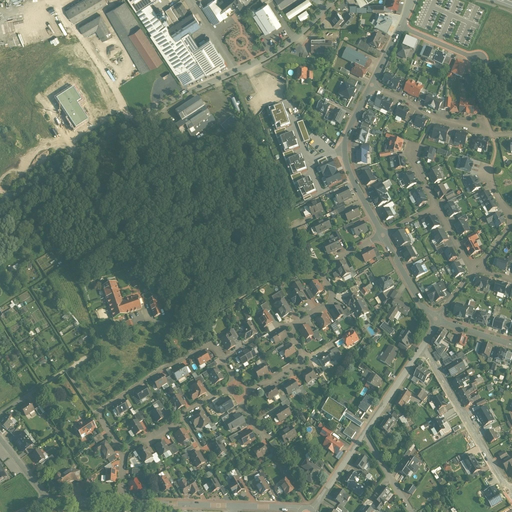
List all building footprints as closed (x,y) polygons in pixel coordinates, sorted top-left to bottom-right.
[(105,0),(84,0),(65,11),(72,23),(107,3),(105,0)] [(129,0),(136,11),(148,3),(152,0),(129,0)] [(223,0),(223,1),(222,0),(221,0),(219,1),(217,0),(216,0),(214,1),(214,0),(202,8),(213,24),(227,15),(227,14),(228,13),(229,14),(230,12),(232,11),(232,10),(234,9),(235,9),(242,4),(239,0),(223,0)] [(311,3),(308,0),(305,0),(287,12),(290,17),(311,3)] [(399,0),(388,0),(388,1),(387,6),(393,8),(397,9),(399,1),(399,0)] [(124,2),(106,13),(141,74),(162,60),(124,2)] [(187,10),(182,2),(177,6),(176,6),(181,14),(182,13),(187,10)] [(175,40),(168,28),(165,25),(164,26),(148,3),(136,11),(151,34),(150,35),(176,74),(197,60),(191,50),(181,36),(175,40)] [(175,3),(170,7),(176,17),(181,14),(176,6),(177,6),(175,3)] [(264,5),(255,11),(257,13),(253,16),(265,34),(273,29),(272,28),(276,26),(276,27),(280,24),(267,3),(264,5)] [(176,17),(170,7),(165,10),(168,16),(167,16),(168,17),(167,18),(167,19),(166,20),(165,20),(170,27),(179,21),(178,19),(176,17)] [(306,10),(299,15),(302,19),(309,15),(306,10)] [(168,28),(175,40),(181,36),(188,31),(199,24),(192,12),(179,21),(168,28)] [(337,12),(330,21),(331,22),(333,24),(336,27),(337,27),(337,26),(340,23),(344,19),(344,18),(337,12)] [(349,13),(344,18),(344,19),(340,23),(344,27),(353,17),(349,13)] [(100,15),(79,27),(84,36),(85,36),(95,30),(102,41),(112,35),(100,15)] [(385,16),(383,18),(379,15),(376,20),(378,20),(375,25),(385,30),(388,24),(390,25),(393,20),(385,16)] [(56,16),(45,22),(52,35),(63,29),(56,16)] [(47,28),(37,32),(41,41),(51,36),(47,28)] [(181,36),(191,50),(197,60),(206,74),(226,64),(209,38),(198,46),(188,31),(181,36)] [(383,37),(375,33),(369,44),(377,48),(379,48),(381,43),(380,43),(383,37)] [(418,42),(406,37),(403,45),(403,46),(410,49),(414,50),(418,42)] [(363,41),(360,48),(366,51),(369,44),(363,41)] [(332,42),(312,42),(311,54),(332,54),(332,42)] [(410,49),(403,46),(402,47),(401,46),(397,55),(406,59),(410,50),(410,49)] [(432,51),(425,47),(421,57),(428,60),(430,57),(432,51)] [(364,57),(347,48),(342,58),(352,63),(356,65),(364,68),(365,66),(367,67),(369,67),(371,63),(371,61),(368,60),(368,59),(367,58),(366,57),(364,57)] [(438,54),(432,51),(430,57),(428,60),(428,61),(434,64),(435,63),(436,59),(438,54)] [(446,56),(439,53),(438,54),(436,59),(435,63),(438,64),(442,66),(443,63),(446,57),(446,56)] [(451,59),(446,57),(443,63),(449,66),(451,59)] [(197,60),(176,74),(183,84),(206,74),(197,60)] [(463,64),(457,61),(454,67),(452,74),(453,74),(461,78),(465,70),(463,64)] [(364,68),(356,65),(354,68),(351,73),(358,77),(359,76),(362,78),(363,76),(365,75),(366,72),(366,71),(366,70),(364,68)] [(307,70),(297,70),(297,80),(307,80),(313,80),(312,73),(307,73),(307,70)] [(388,74),(386,77),(384,79),(385,80),(383,83),(389,86),(390,86),(394,77),(395,77),(388,74)] [(394,77),(390,86),(389,86),(389,87),(396,90),(397,87),(398,87),(399,84),(400,80),(394,77)] [(358,82),(350,78),(346,85),(354,89),(358,82)] [(116,89),(121,86),(117,79),(112,83),(116,89)] [(409,81),(404,91),(408,93),(408,94),(411,95),(416,85),(409,81)] [(346,85),(345,84),(339,95),(344,98),(348,100),(350,101),(356,90),(354,89),(346,85)] [(416,85),(411,95),(413,96),(414,96),(418,98),(423,88),(416,85)] [(422,98),(421,100),(426,102),(430,94),(425,92),(424,95),(422,98)] [(426,102),(425,104),(428,106),(428,107),(431,108),(436,98),(433,97),(433,96),(430,94),(426,102)] [(372,96),(368,104),(374,107),(375,106),(374,105),(378,99),(372,96)] [(386,100),(379,96),(378,99),(374,105),(375,106),(382,109),(386,100)] [(210,117),(197,97),(175,112),(182,121),(175,126),(178,131),(179,131),(185,126),(186,128),(188,131),(187,132),(191,138),(215,122),(216,119),(213,115),(211,116),(210,117)] [(442,102),(436,98),(431,108),(434,110),(434,109),(438,111),(439,109),(441,110),(442,102)] [(234,99),(231,100),(237,114),(240,112),(237,107),(240,105),(239,102),(236,104),(234,99)] [(393,102),(386,99),(386,100),(382,109),(388,112),(390,108),(390,109),(390,108),(392,106),(391,106),(393,102)] [(464,113),(465,104),(465,100),(461,99),(461,103),(460,103),(460,105),(450,104),(450,107),(451,107),(451,108),(450,112),(460,113),(464,113)] [(324,103),(321,102),(317,109),(320,111),(320,112),(323,113),(324,113),(327,114),(328,112),(331,107),(327,105),(328,104),(324,102),(324,103)] [(81,113),(90,108),(88,104),(79,109),(81,113)] [(465,104),(464,113),(464,114),(469,115),(469,114),(473,114),(474,107),(474,104),(465,104)] [(285,128),(291,126),(288,117),(287,114),(286,114),(283,105),(277,107),(269,110),(277,131),(280,130),(285,128)] [(403,108),(400,107),(395,115),(404,120),(405,120),(408,113),(409,111),(407,110),(403,108)] [(337,111),(337,112),(335,115),(332,121),(340,125),(344,115),(345,115),(337,111)] [(335,115),(328,112),(327,114),(324,120),(331,123),(332,121),(335,115)] [(367,113),(366,112),(365,115),(364,115),(363,118),(362,121),(363,122),(370,126),(371,126),(372,124),(374,125),(376,120),(374,119),(375,117),(372,115),(367,113)] [(412,115),(408,113),(405,120),(404,120),(404,121),(409,123),(412,117),(412,115)] [(232,116),(223,124),(226,129),(236,120),(232,116)] [(421,118),(419,116),(415,124),(423,128),(427,120),(424,119),(422,117),(421,118)] [(304,124),(298,126),(303,140),(309,138),(309,137),(304,124)] [(443,128),(436,126),(435,131),(434,131),(432,138),(433,139),(439,140),(443,128)] [(449,129),(443,128),(439,140),(445,142),(447,135),(449,129)] [(360,131),(358,131),(354,141),(364,144),(367,134),(360,131)] [(468,135),(458,132),(456,137),(454,143),(455,143),(459,145),(459,144),(464,145),(465,142),(467,141),(467,139),(467,138),(468,135)] [(293,151),(299,149),(293,133),(287,136),(282,137),(280,138),(280,139),(285,154),(288,153),(293,151)] [(488,141),(479,138),(478,142),(473,140),(471,149),(477,150),(477,148),(486,150),(488,141)] [(435,151),(426,149),(423,158),(432,161),(435,151)] [(361,152),(357,152),(357,164),(366,164),(366,153),(366,152),(361,152)] [(307,171),(302,156),(295,158),(290,160),(288,161),(293,176),(296,175),(301,173),(307,171)] [(399,159),(394,160),(394,162),(396,169),(405,167),(403,159),(399,159)] [(319,166),(318,166),(329,187),(342,181),(337,171),(337,172),(336,169),(332,160),(328,162),(319,166)] [(470,163),(462,160),(459,169),(470,172),(471,168),(472,168),(473,168),(473,166),(472,166),(473,163),(470,163)] [(369,167),(361,169),(364,175),(370,172),(372,171),(369,167)] [(432,173),(429,175),(431,178),(432,181),(434,184),(441,180),(437,171),(432,173)] [(370,172),(364,175),(361,177),(366,186),(375,181),(372,177),(373,176),(372,176),(370,172)] [(405,177),(401,179),(407,189),(416,183),(413,177),(411,173),(405,177)] [(317,193),(310,178),(304,181),(299,183),(296,184),(303,199),(311,196),(317,193)] [(467,182),(467,183),(467,184),(467,185),(468,188),(469,188),(472,192),(480,188),(475,178),(473,179),(467,182)] [(382,184),(375,188),(377,193),(372,196),(374,200),(374,201),(376,204),(378,207),(387,202),(383,195),(387,193),(382,184)] [(443,186),(435,190),(440,199),(445,196),(448,195),(447,194),(443,186)] [(347,189),(335,194),(339,204),(343,202),(351,198),(347,189)] [(416,190),(408,194),(410,198),(413,196),(418,193),(416,190)] [(418,193),(413,196),(419,206),(427,202),(421,191),(418,193)] [(451,191),(447,194),(448,195),(445,196),(447,199),(454,196),(451,191)] [(481,192),(473,196),(475,200),(480,197),(480,196),(483,195),(481,192)] [(483,195),(480,196),(480,197),(484,204),(492,200),(488,192),(483,195)] [(492,200),(484,204),(489,212),(497,208),(492,200)] [(318,201),(308,206),(310,211),(311,211),(311,212),(310,212),(310,213),(310,215),(312,216),(314,215),(321,211),(323,211),(318,201)] [(449,206),(445,208),(450,218),(458,213),(453,204),(452,204),(449,206)] [(338,210),(337,210),(340,217),(347,214),(346,212),(344,207),(338,210)] [(346,212),(347,214),(348,216),(349,216),(351,220),(348,221),(349,221),(360,216),(356,207),(346,212)] [(385,211),(381,214),(385,221),(393,217),(389,209),(385,211)] [(321,211),(314,215),(317,220),(323,217),(321,211)] [(487,217),(485,218),(488,223),(493,221),(491,219),(495,217),(493,214),(490,215),(487,217)] [(495,217),(491,219),(493,221),(497,229),(503,226),(502,224),(505,223),(503,220),(504,220),(502,217),(500,214),(495,217)] [(429,215),(421,220),(423,224),(425,222),(431,219),(429,215)] [(466,215),(458,220),(460,224),(464,222),(468,220),(466,215)] [(431,219),(425,222),(428,226),(427,226),(428,227),(430,231),(439,226),(438,223),(437,220),(436,220),(434,217),(431,219)] [(327,219),(314,226),(316,229),(312,231),(312,232),(313,235),(315,236),(331,228),(327,219)] [(354,227),(353,227),(353,229),(356,235),(360,234),(360,235),(367,231),(365,227),(363,222),(354,227)] [(460,224),(458,225),(458,224),(455,226),(456,229),(457,229),(461,236),(469,231),(467,227),(468,227),(466,223),(465,223),(464,222),(460,224)] [(303,226),(297,229),(300,235),(306,232),(303,226)] [(397,242),(407,236),(404,231),(394,237),(397,242)] [(443,231),(434,236),(438,243),(439,245),(443,243),(448,240),(443,231)] [(339,233),(334,236),(336,240),(338,243),(342,240),(339,233)] [(475,233),(467,237),(470,243),(474,241),(473,240),(477,238),(477,239),(478,239),(475,233)] [(407,236),(397,242),(400,248),(402,246),(410,242),(407,236)] [(336,240),(324,245),(328,254),(340,249),(338,243),(336,240)] [(470,243),(465,245),(471,256),(480,251),(477,247),(478,247),(476,243),(476,244),(474,241),(470,243)] [(443,243),(439,245),(438,243),(434,245),(437,252),(442,249),(445,247),(443,243)] [(377,248),(372,251),(375,257),(376,259),(381,256),(377,248)] [(405,251),(402,253),(408,262),(416,258),(411,249),(411,248),(405,251)] [(371,249),(361,254),(366,262),(375,257),(372,251),(371,249)] [(444,253),(449,262),(457,257),(452,249),(450,250),(444,253)] [(508,262),(499,258),(496,268),(505,271),(507,266),(508,262)] [(349,270),(345,262),(336,267),(338,272),(332,275),(338,272),(340,276),(341,275),(343,278),(350,274),(351,274),(349,270)] [(455,265),(450,268),(450,269),(455,278),(460,275),(461,277),(464,273),(465,272),(464,270),(462,270),(459,263),(455,265)] [(419,265),(411,269),(416,278),(424,274),(423,272),(423,271),(423,270),(422,270),(419,265)] [(488,280),(478,276),(475,285),(478,286),(478,287),(482,288),(482,287),(485,288),(486,288),(487,283),(488,280)] [(386,277),(380,280),(381,282),(379,284),(384,292),(393,286),(389,279),(388,279),(386,277)] [(105,297),(118,292),(115,282),(101,287),(105,297)] [(300,282),(295,286),(298,291),(300,290),(301,292),(305,290),(300,282)] [(317,282),(309,287),(311,290),(315,296),(323,291),(317,282)] [(442,282),(437,285),(438,287),(441,292),(446,290),(442,282)] [(507,285),(497,282),(494,291),(504,294),(507,287),(507,285)] [(357,286),(350,290),(353,296),(358,294),(357,293),(360,291),(357,286)] [(438,287),(430,292),(427,294),(426,294),(431,302),(433,300),(435,301),(435,302),(444,297),(441,292),(438,287)] [(298,291),(291,295),(293,297),(290,299),(293,304),(296,302),(298,306),(299,306),(300,306),(303,304),(303,303),(306,301),(301,292),(300,290),(298,291)] [(311,290),(306,292),(311,300),(316,297),(315,296),(311,290)] [(282,291),(276,295),(279,301),(285,297),(282,291)] [(394,291),(390,297),(394,300),(397,302),(398,301),(397,300),(400,295),(394,291)] [(108,307),(122,302),(118,292),(105,297),(108,307)] [(382,293),(377,296),(382,303),(384,306),(387,300),(382,293)] [(362,300),(359,302),(356,297),(359,295),(358,294),(353,296),(347,299),(348,300),(347,302),(349,305),(350,305),(351,306),(352,306),(356,312),(357,314),(357,315),(358,316),(359,317),(359,318),(360,317),(360,318),(361,318),(365,316),(365,315),(369,313),(362,300)] [(140,296),(122,302),(126,314),(145,308),(140,296)] [(161,315),(156,301),(155,302),(154,298),(148,300),(149,304),(154,318),(161,315)] [(283,300),(274,305),(282,318),(291,312),(283,300)] [(394,307),(386,318),(391,322),(394,318),(398,310),(406,316),(408,313),(411,309),(398,301),(397,302),(394,300),(392,302),(393,303),(392,305),(393,306),(394,306),(393,307),(394,307)] [(122,302),(108,307),(113,319),(126,314),(122,302)] [(17,306),(19,310),(20,310),(22,314),(27,312),(23,303),(17,306)] [(270,311),(266,303),(260,307),(263,311),(266,310),(267,313),(270,311)] [(468,308),(456,304),(455,305),(453,308),(454,310),(455,310),(454,315),(457,316),(457,317),(461,318),(461,317),(465,318),(466,315),(468,308)] [(339,306),(331,311),(337,320),(344,315),(342,312),(339,306)] [(474,308),(468,306),(468,308),(466,315),(471,317),(473,310),(474,308)] [(5,317),(14,311),(12,308),(3,314),(5,317)] [(351,315),(347,309),(342,312),(344,315),(345,314),(347,317),(351,315)] [(267,315),(265,312),(257,317),(258,319),(258,320),(260,323),(261,324),(263,328),(272,322),(269,318),(270,317),(268,315),(267,315)] [(489,316),(478,312),(475,320),(475,322),(486,326),(489,316)] [(325,315),(316,320),(322,330),(331,324),(325,315)] [(134,325),(132,318),(125,321),(127,327),(134,325)] [(385,322),(384,322),(383,324),(380,328),(391,337),(395,331),(389,326),(391,322),(386,318),(386,319),(390,321),(387,325),(385,322)] [(505,321),(495,318),(492,328),(502,331),(503,327),(505,321)] [(511,321),(506,319),(505,321),(503,327),(509,329),(511,321)] [(249,322),(243,326),(246,331),(242,334),(246,341),(256,334),(249,322)] [(335,323),(330,326),(334,333),(339,330),(335,323)] [(307,326),(300,330),(306,340),(313,336),(313,335),(312,333),(312,332),(310,329),(307,326)] [(452,335),(441,328),(436,336),(443,340),(445,337),(449,339),(452,335)] [(236,339),(230,329),(226,332),(228,335),(232,341),(236,339)] [(281,330),(270,336),(275,344),(286,337),(281,330)] [(317,330),(312,333),(313,335),(313,336),(315,340),(321,336),(317,330)] [(353,331),(349,334),(343,338),(348,346),(354,342),(354,343),(358,340),(353,331)] [(413,337),(405,332),(404,332),(402,335),(398,341),(401,342),(407,346),(409,343),(410,344),(412,341),(411,340),(413,337)] [(228,335),(220,340),(227,351),(235,346),(232,341),(228,335)] [(458,337),(452,335),(449,339),(450,340),(450,342),(456,344),(458,337)] [(80,344),(88,339),(86,336),(78,340),(80,344)] [(443,340),(436,336),(431,343),(436,346),(435,349),(439,355),(441,357),(447,348),(441,344),(443,340)] [(467,338),(458,336),(458,337),(456,344),(464,347),(465,343),(466,343),(467,340),(466,339),(467,338)] [(407,346),(401,342),(398,347),(405,353),(409,347),(407,346)] [(254,343),(248,346),(250,349),(251,349),(252,351),(257,348),(254,343)] [(492,347),(484,344),(480,355),(488,358),(489,358),(489,356),(492,347)] [(283,345),(275,350),(277,353),(281,351),(285,348),(283,345)] [(285,348),(281,351),(286,358),(295,352),(290,345),(285,348)] [(390,346),(381,360),(380,360),(380,361),(389,366),(398,351),(399,351),(390,345),(390,346)] [(336,348),(330,352),(331,353),(336,360),(339,358),(340,354),(336,348)] [(245,353),(250,360),(255,357),(252,351),(251,349),(250,349),(245,353)] [(506,352),(497,349),(494,359),(497,360),(501,361),(502,362),(504,358),(505,355),(506,352)] [(209,360),(204,352),(195,358),(198,362),(197,362),(199,365),(200,365),(200,366),(209,360)] [(250,360),(245,353),(238,357),(242,365),(250,360)] [(327,353),(318,359),(323,367),(332,361),(328,355),(327,353)] [(449,357),(442,361),(445,366),(452,362),(449,357)] [(269,366),(265,360),(261,363),(262,365),(263,365),(265,369),(269,366)] [(458,362),(448,368),(453,377),(465,369),(461,362),(460,361),(458,362)] [(375,375),(362,364),(360,366),(358,368),(364,371),(363,373),(362,373),(362,374),(361,376),(369,380),(367,383),(376,389),(378,385),(377,385),(381,380),(375,376),(375,375)] [(182,365),(172,371),(177,380),(188,374),(182,365)] [(262,365),(254,371),(259,378),(267,373),(265,369),(263,365),(262,365)] [(41,368),(38,370),(43,379),(46,377),(41,368)] [(430,374),(420,368),(414,376),(419,379),(424,383),(430,374)] [(311,369),(302,375),(307,383),(316,378),(311,369)] [(209,370),(202,374),(205,378),(209,375),(211,374),(209,370)] [(211,374),(209,375),(214,384),(223,379),(217,370),(211,374)] [(162,375),(152,381),(157,389),(166,384),(167,383),(164,380),(162,375)] [(467,375),(452,384),(453,384),(457,391),(456,391),(464,387),(462,383),(469,379),(467,375)] [(204,383),(200,376),(194,379),(197,384),(199,383),(200,385),(204,383)] [(419,379),(414,376),(411,381),(416,384),(419,379)] [(169,377),(164,380),(167,383),(166,384),(168,387),(173,384),(169,377)] [(293,381),(283,387),(288,395),(295,391),(298,389),(293,381)] [(200,385),(199,383),(197,384),(191,387),(194,391),(193,393),(190,395),(193,400),(197,397),(198,397),(205,393),(200,385)] [(307,394),(302,386),(298,389),(295,391),(297,394),(299,393),(301,397),(307,394)] [(273,387),(264,393),(268,399),(271,398),(273,398),(278,395),(277,392),(273,387)] [(466,390),(459,394),(462,400),(470,396),(469,394),(474,391),(472,387),(466,390)] [(144,388),(135,393),(140,401),(149,396),(144,388)] [(180,388),(174,391),(177,396),(179,395),(180,397),(183,395),(180,388)] [(427,395),(420,390),(415,396),(423,401),(425,398),(427,395)] [(430,394),(429,393),(427,395),(425,398),(427,399),(429,402),(434,399),(433,396),(430,394)] [(409,399),(402,394),(396,404),(403,408),(409,399)] [(177,396),(171,400),(171,401),(177,410),(185,405),(180,397),(179,395),(177,396)] [(374,399),(369,396),(365,401),(371,405),(374,399)] [(470,396),(462,400),(466,407),(474,403),(473,402),(471,398),(470,396)] [(441,397),(433,402),(434,404),(434,405),(434,404),(438,410),(445,406),(446,406),(441,397)] [(339,405),(329,398),(322,410),(339,422),(343,416),(347,411),(347,410),(346,409),(339,405)] [(350,403),(343,398),(339,405),(346,409),(350,403)] [(226,399),(216,405),(216,406),(216,407),(217,409),(219,410),(220,411),(222,410),(224,413),(226,411),(232,407),(229,402),(228,403),(226,399)] [(287,400),(280,404),(283,408),(285,406),(286,407),(291,405),(287,400)] [(363,404),(355,416),(361,420),(371,405),(365,401),(364,400),(362,404),(363,404)] [(123,401),(113,407),(118,416),(128,409),(124,403),(123,401)] [(159,401),(155,403),(159,409),(160,411),(164,408),(159,401)] [(28,403),(21,409),(21,408),(20,408),(26,417),(26,416),(33,411),(34,411),(29,403),(28,403)] [(283,408),(273,413),(279,422),(291,415),(286,407),(285,406),(283,408)] [(445,406),(438,410),(437,411),(440,416),(447,411),(445,406)] [(494,421),(486,407),(475,414),(477,417),(476,417),(481,425),(482,425),(484,428),(494,421)] [(159,409),(151,414),(157,422),(164,418),(160,411),(159,409)] [(355,416),(347,411),(343,416),(360,427),(364,422),(361,420),(355,416)] [(202,412),(193,417),(194,418),(190,420),(193,425),(197,423),(200,429),(208,424),(209,423),(206,419),(202,412)] [(143,420),(139,413),(134,416),(137,421),(138,423),(143,420)] [(239,414),(230,420),(225,423),(226,423),(231,431),(238,427),(244,423),(239,414)] [(228,415),(221,419),(224,425),(226,423),(225,423),(230,420),(228,415)] [(6,418),(0,424),(0,425),(7,431),(12,423),(9,421),(11,418),(8,416),(6,418)] [(215,426),(209,417),(206,419),(209,423),(208,424),(211,429),(215,426)] [(388,420),(386,419),(380,428),(384,430),(385,429),(388,432),(396,421),(391,417),(390,417),(388,420)] [(90,418),(79,426),(79,427),(77,429),(78,431),(79,433),(79,434),(79,433),(80,435),(81,435),(82,436),(81,437),(82,439),(86,436),(96,429),(97,429),(90,418)] [(442,425),(440,420),(431,425),(433,429),(434,428),(437,433),(437,434),(442,431),(445,429),(442,425)] [(137,421),(129,426),(135,436),(143,431),(138,423),(137,421)] [(447,423),(442,425),(445,429),(442,431),(445,435),(452,431),(447,423)] [(290,427),(286,430),(287,430),(279,435),(280,436),(280,437),(281,439),(282,440),(284,443),(287,441),(288,443),(289,442),(294,438),(293,437),(296,435),(290,427)] [(333,432),(326,427),(322,432),(328,436),(329,435),(331,436),(333,432)] [(16,430),(12,435),(15,439),(21,434),(17,429),(16,430)] [(183,430),(175,435),(181,444),(189,439),(183,430)] [(493,430),(486,434),(491,443),(498,439),(493,430)] [(249,431),(243,435),(242,435),(238,437),(239,439),(241,441),(242,441),(245,445),(248,443),(249,443),(254,440),(249,431)] [(15,439),(13,440),(17,444),(16,445),(16,446),(17,447),(28,439),(23,433),(21,434),(15,439)] [(100,434),(93,439),(96,444),(104,439),(100,434)] [(235,434),(229,438),(233,443),(238,440),(235,434)] [(335,440),(330,437),(324,445),(326,447),(325,448),(333,453),(334,452),(337,454),(343,446),(339,443),(339,442),(336,440),(335,440)] [(28,439),(17,447),(18,448),(19,448),(23,452),(25,451),(31,446),(32,445),(28,439)] [(279,447),(274,439),(268,443),(273,449),(274,450),(279,447)] [(105,441),(95,449),(97,453),(100,451),(103,455),(104,455),(106,458),(113,454),(113,453),(113,452),(112,450),(111,450),(105,441)] [(163,442),(155,447),(161,456),(169,451),(167,448),(163,442)] [(220,443),(220,442),(217,444),(212,447),(217,457),(225,452),(220,443)] [(174,444),(167,448),(169,451),(172,456),(178,452),(174,444)] [(262,444),(252,451),(257,459),(267,453),(262,444)] [(31,446),(25,451),(28,454),(34,450),(31,446)] [(145,447),(136,452),(139,456),(138,458),(139,460),(141,460),(143,463),(152,458),(151,456),(145,447)] [(274,450),(273,449),(269,451),(273,458),(277,456),(274,450)] [(45,459),(39,451),(32,455),(36,462),(38,464),(40,463),(45,459)] [(198,452),(190,457),(197,468),(205,463),(198,452)] [(504,452),(499,455),(502,460),(507,457),(504,452)] [(113,454),(106,458),(110,464),(117,459),(113,454)] [(160,461),(156,454),(151,456),(152,458),(156,464),(160,461)] [(461,455),(454,459),(458,464),(463,462),(461,459),(463,459),(461,455)] [(480,470),(472,455),(463,460),(471,474),(472,475),(477,472),(480,470)] [(368,461),(361,456),(355,466),(362,470),(368,461)] [(405,466),(411,470),(412,471),(412,472),(418,462),(411,457),(406,463),(407,463),(405,466)] [(511,458),(502,463),(506,470),(507,469),(511,466),(511,458)] [(307,461),(306,460),(302,467),(303,466),(309,470),(303,478),(312,484),(321,470),(315,466),(309,462),(307,461)] [(325,464),(319,460),(315,466),(321,470),(325,464)] [(411,470),(405,466),(403,465),(399,471),(405,476),(406,474),(408,475),(411,470)] [(236,469),(230,473),(233,479),(237,477),(238,480),(242,477),(236,469)] [(64,474),(70,481),(73,480),(77,481),(79,472),(71,470),(69,471),(68,471),(64,474)] [(292,477),(287,470),(283,473),(286,477),(287,477),(289,479),(292,477)] [(113,472),(106,471),(106,482),(115,483),(115,480),(116,480),(116,478),(115,478),(116,472),(113,472)] [(171,479),(166,471),(162,473),(164,477),(165,477),(167,481),(171,479)] [(263,472),(258,475),(260,479),(262,478),(263,481),(267,479),(263,472)] [(358,477),(351,472),(345,482),(349,485),(352,486),(354,484),(358,477)] [(70,481),(64,474),(55,480),(60,487),(70,481)] [(167,481),(165,477),(164,477),(161,480),(158,475),(154,478),(163,492),(171,488),(167,481)] [(233,479),(229,482),(231,485),(228,487),(233,495),(236,493),(244,489),(238,480),(237,477),(233,479)] [(263,481),(262,478),(260,479),(253,483),(261,495),(269,490),(263,481)] [(287,478),(278,484),(286,495),(294,489),(287,478)] [(143,489),(137,479),(129,484),(130,486),(130,487),(134,494),(138,492),(140,492),(141,491),(142,490),(142,489),(143,489)] [(87,480),(81,484),(86,491),(92,487),(87,480)] [(215,480),(206,485),(209,489),(211,494),(220,489),(220,488),(215,480)] [(187,485),(184,481),(179,484),(178,485),(181,489),(184,495),(190,491),(192,495),(193,495),(187,485)] [(197,490),(192,482),(187,485),(193,495),(197,492),(198,491),(197,490)] [(359,487),(354,484),(352,486),(349,485),(348,488),(360,496),(361,496),(362,494),(364,494),(363,492),(365,491),(364,490),(361,487),(359,487)] [(416,489),(410,485),(406,491),(412,495),(416,489)] [(377,495),(377,496),(384,501),(390,493),(391,493),(384,487),(377,495)] [(491,497),(487,499),(492,508),(503,501),(498,493),(496,494),(492,487),(487,490),(491,497)] [(350,497),(339,490),(333,499),(340,503),(344,499),(347,501),(350,497)] [(390,493),(384,501),(386,502),(387,503),(393,495),(390,493)] [(384,501),(377,496),(377,495),(374,499),(379,503),(383,506),(386,502),(384,501)] [(383,506),(381,509),(383,511),(384,511),(389,505),(387,503),(386,502),(383,506)]
